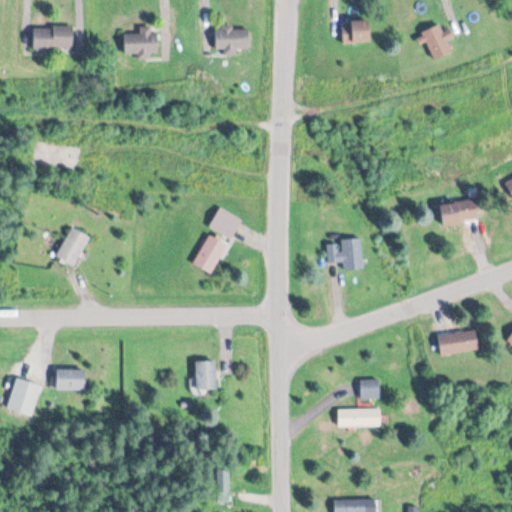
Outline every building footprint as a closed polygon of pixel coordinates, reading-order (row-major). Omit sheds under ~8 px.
[(342,44),(370,44),(370,22),(342,22),(342,44)] [(454,54),(450,42),(454,40),(451,31),(443,33),(441,25),(423,31),(433,61),(454,54)] [(73,28),(34,28),(34,49),(73,49),(73,28)] [(140,33),(124,33),(124,55),(158,55),(158,28),(140,28),(140,33)] [(249,50),(249,28),(216,28),(216,50),(249,50)] [(479,222),(476,200),(441,206),(444,227),(479,222)] [(73,267),(91,239),(73,228),(55,256),(73,267)] [(193,265),(212,275),(229,244),(210,234),(193,265)] [(344,269),(363,269),(362,240),(327,242),(328,263),(344,262),(344,269)] [(479,348),(476,328),(438,335),(441,355),(479,348)] [(216,388),(216,359),(196,359),(196,388),(216,388)] [(85,388),(85,368),(56,368),(56,388),(85,388)] [(32,414),(41,384),(16,376),(7,407),(32,414)] [(379,378),(360,378),(360,397),(379,397),(379,378)] [(380,408),(338,408),(338,425),(380,425),(380,408)] [(216,500),(229,500),(229,469),(216,469),(216,500)] [(334,499),(334,511),(373,511),(374,499),(334,499)]
